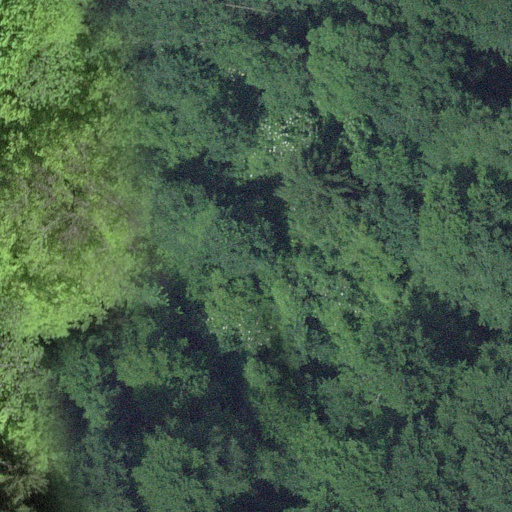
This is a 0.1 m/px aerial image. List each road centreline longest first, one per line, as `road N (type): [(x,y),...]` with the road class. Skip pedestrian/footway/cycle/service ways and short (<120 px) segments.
road 1 (track): [(29,0),(89,94),(131,251),(225,390),(342,511)]
road 2 (track): [(419,511),(511,381)]
